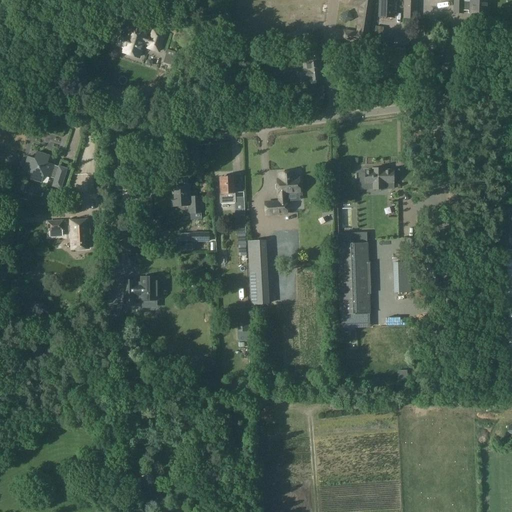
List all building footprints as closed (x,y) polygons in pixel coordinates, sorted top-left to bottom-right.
[(366,45),(372,0),(348,0),(348,3),(362,6),(358,33),(344,30),(342,40),(356,42),(356,44),(366,45)] [(392,0),(378,0),(378,16),(392,17),(392,0)] [(416,0),(403,0),(403,19),(416,19),(416,0)] [(468,21),(487,22),(488,1),(471,0),(469,0),(469,2),(463,1),(463,0),(454,0),(453,13),(462,14),(463,11),(469,11),(468,21)] [(305,30),(309,55),(302,56),(304,69),(302,69),(304,82),(321,79),(318,56),(324,56),(320,28),(305,30)] [(123,52),(139,57),(143,44),(149,46),(148,48),(159,52),(165,35),(153,31),(150,39),(130,32),(128,37),(121,34),(117,45),(124,48),(123,52)] [(301,46),(300,41),(300,36),(266,41),(267,50),(288,48),(289,51),(297,50),(296,47),(301,46)] [(394,37),(393,49),(380,49),(380,67),(404,68),(405,45),(408,45),(408,38),(394,37)] [(167,50),(163,63),(171,66),(175,53),(167,50)] [(52,186),(60,189),(66,169),(47,163),(49,156),(37,152),(34,159),(28,157),(24,170),(30,172),(28,179),(41,183),(43,176),(55,179),(52,186)] [(364,171),(364,173),(360,173),(360,184),(372,184),(372,191),(383,190),(383,189),(393,189),(393,171),(383,171),(383,169),(372,169),(372,171),(364,171)] [(278,179),(279,194),(278,195),(278,200),(264,201),(265,215),(287,214),(286,194),(298,193),(297,178),(292,178),(292,173),(281,173),(281,179),(278,179)] [(96,176),(88,177),(89,192),(97,191),(96,176)] [(222,177),(222,190),(219,190),(219,203),(235,203),(234,190),(233,190),(233,177),(222,177)] [(190,214),(200,213),(199,197),(187,197),(186,179),(175,180),(176,188),(172,188),(172,195),(170,195),(171,206),(189,205),(190,214)] [(49,196),(46,204),(56,207),(58,208),(61,200),(58,199),(49,196)] [(244,208),(235,209),(236,234),(246,234),(244,208)] [(47,221),(48,230),(63,229),(62,220),(47,221)] [(88,249),(87,220),(70,221),(71,239),(73,239),(73,250),(88,249)] [(191,241),(210,241),(210,232),(191,232),(191,241)] [(378,234),(379,246),(389,245),(388,233),(378,234)] [(141,240),(136,242),(138,248),(144,246),(141,240)] [(249,279),(268,278),(266,240),(247,241),(249,279)] [(340,315),(369,314),(368,293),(370,293),(369,293),(368,293),(367,285),(369,285),(369,283),(367,283),(367,275),(369,275),(369,273),(367,273),(367,265),(369,265),(368,264),(367,264),(367,243),(337,244),(340,315)] [(410,262),(392,263),(393,293),(410,293),(410,262)] [(158,300),(158,277),(141,277),(141,285),(135,286),(135,281),(123,281),(124,306),(135,306),(135,297),(141,297),(141,300),(158,300)] [(269,304),(268,278),(249,279),(251,305),(269,304)] [(238,309),(238,332),(249,331),(248,308),(238,309)] [(374,333),(393,334),(393,320),(375,320),(374,333)] [(248,399),(248,390),(232,389),(232,399),(248,399)]
